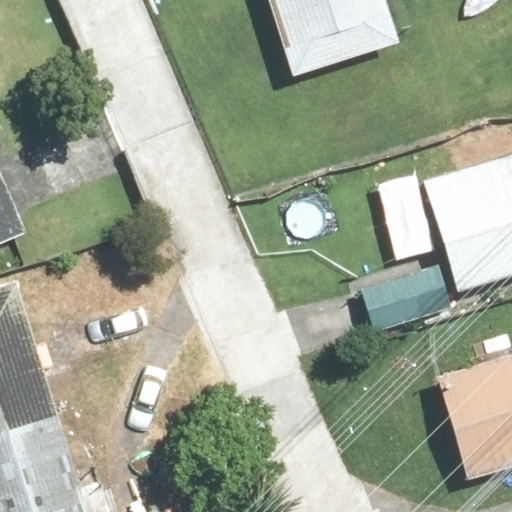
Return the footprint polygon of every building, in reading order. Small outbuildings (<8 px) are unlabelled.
[(251,0),(278,85),(390,51),(373,0),(251,0)] [(511,148),(400,182),(436,299),(511,275),(511,148)] [(0,173),(0,249),(28,238),(0,173)] [(81,511),(15,289),(0,293),(0,511),(81,511)] [(511,362),(429,388),(459,486),(511,470),(511,362)]
